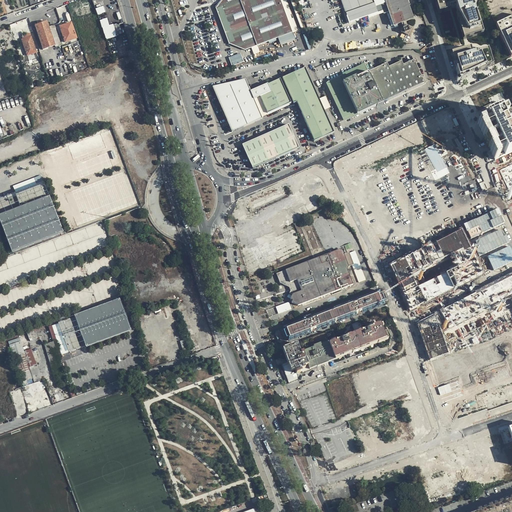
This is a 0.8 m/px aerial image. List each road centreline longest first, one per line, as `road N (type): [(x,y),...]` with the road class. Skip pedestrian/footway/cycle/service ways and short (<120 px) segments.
road 1 (primary): [(317,511),(234,331),(204,227)]
road 2 (unclassified): [(225,347),(0,428)]
road 3 (unknown): [(321,76),(377,57),(413,52),(420,59),(427,87),(343,125)]
road 4 (unknown): [(299,434),(511,362)]
road 5 (unknown): [(253,328),(369,282),(359,242),(323,226)]
road 6 (secondary): [(270,180),(452,97)]
road 7 (primary): [(225,347),(300,511)]
road 8 (primary): [(125,0),(170,165)]
road 9 (primary): [(175,184),(225,347)]
road 10 (primary): [(185,162),(140,0)]
road 11 (residential): [(511,268),(401,322)]
